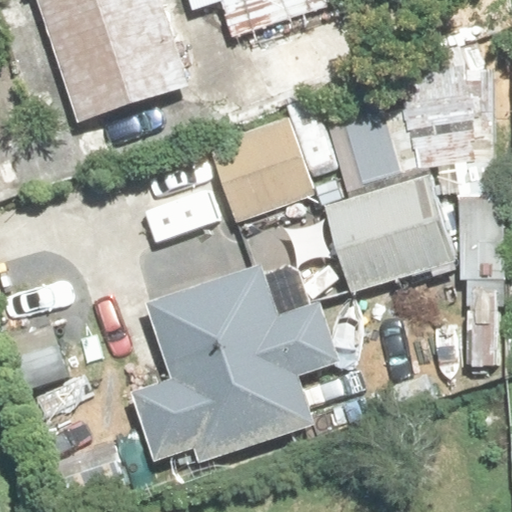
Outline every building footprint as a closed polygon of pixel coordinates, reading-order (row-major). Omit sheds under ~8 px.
[(21,0),(8,4),(34,82),(74,68),(94,130),(209,92),(179,0),(21,0)] [(199,0),(204,14),(231,5),(244,46),(255,43),(273,103),(370,72),(347,0),(199,0)] [(329,200),(362,298),(467,269),(483,319),(511,309),(511,256),(507,242),(511,240),(511,139),(486,62),(336,112),(332,100),(293,113),(296,123),(218,149),(244,228),(329,200)] [(356,368),(338,304),(326,307),(316,270),(282,279),(280,271),(163,303),(185,383),(145,394),(165,468),(205,457),(208,468),(331,435),(315,379),(356,368)] [(378,299),(344,308),(358,361),(392,352),(378,299)]
